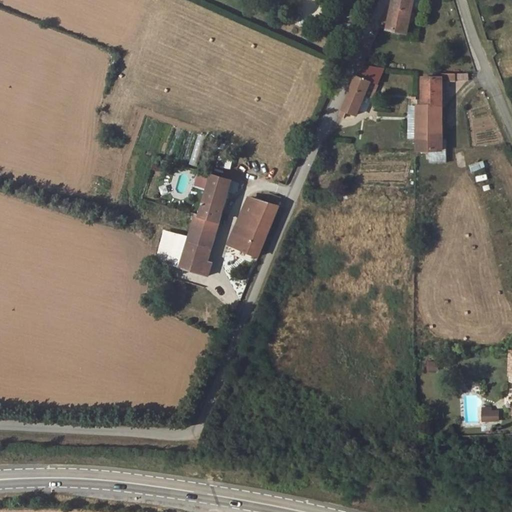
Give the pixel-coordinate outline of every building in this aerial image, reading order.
[(406,1),(401,0),(390,0),(385,34),(402,38),(406,1)] [(355,84),(353,83),(340,111),(356,119),(367,91),(375,95),(379,85),(360,75),(355,84)] [(418,112),(414,113),(414,152),(415,152),(422,152),(424,154),(424,167),(444,169),(445,153),(439,153),(440,84),(418,84),(418,112)] [(199,170),(195,184),(208,187),(212,174),(199,170)] [(231,180),(212,174),(200,217),(193,214),(186,240),(179,238),(172,263),(209,273),(214,259),(208,257),(231,180)] [(232,243),(259,252),(279,207),(249,197),(232,243)] [(164,234),(157,258),(172,263),(179,238),(164,234)] [(484,421),(501,421),(500,411),(493,412),(492,407),(483,408),(484,421)]
